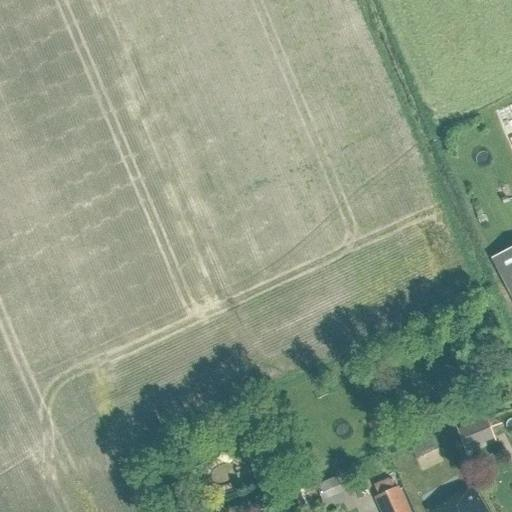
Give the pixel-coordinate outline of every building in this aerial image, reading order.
[(461,357),(467,371),(480,365),(475,352),(461,357)] [(368,425),(374,438),(383,434),(377,421),(368,425)] [(433,439),(411,449),(416,459),(438,449),(433,439)] [(305,460),(300,444),(289,448),(295,464),(305,460)] [(252,459),(256,471),(272,465),(267,453),(252,459)] [(405,511),(397,492),(396,492),(391,481),(389,482),(388,480),(374,486),(379,499),(377,500),(382,511),(405,511)] [(486,511),(480,501),(462,511),(486,511)]
